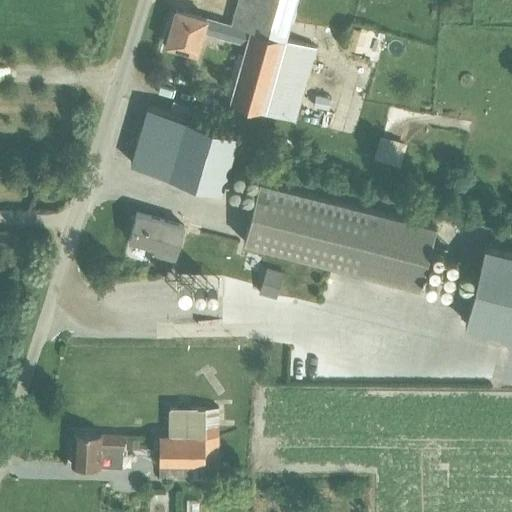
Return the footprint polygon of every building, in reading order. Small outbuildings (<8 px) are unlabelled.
[(283,40),(294,0),(238,0),(230,28),(176,11),(170,31),(167,31),(164,41),(167,42),(166,45),(195,54),(201,32),(247,46),(230,102),(293,121),(315,50),(283,40)] [(345,26),(343,46),(367,49),(369,28),(345,26)] [(200,108),(173,100),(170,112),(196,120),(200,108)] [(221,188),(238,133),(196,120),(170,112),(148,105),(141,130),(136,128),(133,139),(137,141),(131,161),(221,188)] [(437,228),(261,180),(245,239),(421,288),(437,228)] [(152,251),(173,258),(183,226),(136,211),(127,238),(131,239),(130,244),(142,248),(144,243),(153,246),(152,251)] [(511,252),(483,245),(464,322),(511,334),(511,252)] [(266,268),(259,294),(276,299),(283,273),(266,268)] [(170,435),(160,435),(160,478),(219,478),(219,435),(206,435),(206,407),(170,407),(170,435)] [(73,464),(101,465),(101,464),(123,465),(124,432),(74,430),(73,464)] [(224,448),(237,448),(237,435),(224,435),(224,448)] [(139,439),(126,439),(125,449),(138,449),(139,439)] [(152,507),(177,507),(177,492),(151,492),(152,507)] [(197,511),(198,502),(186,502),(186,511),(197,511)]
